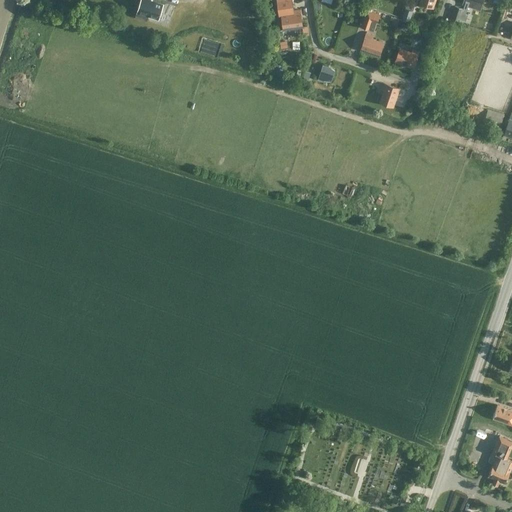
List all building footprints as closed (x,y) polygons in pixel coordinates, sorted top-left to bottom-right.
[(158,19),(159,15),(163,4),(156,2),(156,0),(136,0),(140,1),(135,16),(146,20),(147,16),(158,19)] [(479,10),(482,0),(463,0),(462,4),(479,10)] [(462,22),(465,13),(461,12),(462,8),(454,6),(450,18),(458,20),(462,22)] [(408,20),(411,10),(405,8),(402,18),(408,20)] [(282,29),(302,26),(299,9),(293,10),(293,14),(281,15),(282,29)] [(376,22),(379,14),(366,10),(361,26),(368,29),(371,20),(376,22)] [(378,55),(382,43),(370,38),(372,35),(365,33),(360,49),(378,55)] [(413,67),(418,51),(412,49),(411,52),(399,48),(394,61),(413,67)] [(278,64),(272,62),(270,68),(272,69),(271,73),(276,75),(278,69),(276,68),(278,64)] [(322,64),(317,79),(323,81),(323,79),(330,81),(334,70),(327,68),(328,66),(322,64)] [(307,81),(310,72),(305,70),(302,80),(307,81)] [(392,106),(398,88),(382,82),(380,89),(383,90),(379,101),(392,106)] [(421,92),(415,90),(412,98),(418,100),(421,92)] [(502,134),(511,136),(511,108),(508,118),(502,134)] [(499,126),(503,114),(487,109),(484,121),(499,126)] [(511,424),(511,410),(496,405),(492,418),(511,424)] [(322,426),(324,420),(317,418),(314,423),(322,426)] [(504,483),(509,472),(511,472),(511,473),(510,478),(511,479),(511,460),(506,458),(511,445),(511,440),(498,435),(490,451),(492,452),(487,461),(492,464),(487,476),(494,478),(492,483),(497,485),(499,481),(504,483)]
